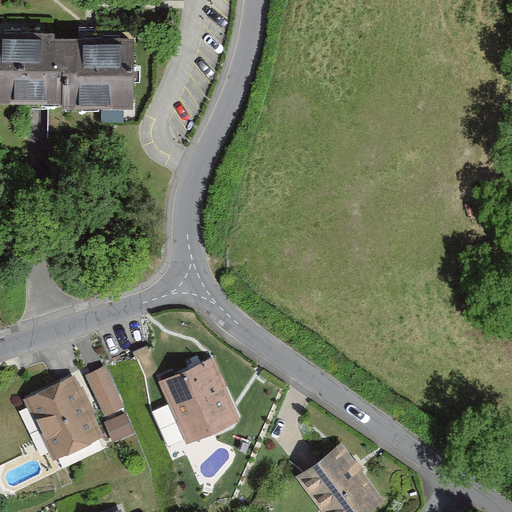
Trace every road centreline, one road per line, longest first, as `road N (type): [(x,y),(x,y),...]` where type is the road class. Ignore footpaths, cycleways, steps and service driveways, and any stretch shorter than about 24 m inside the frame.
road 1 (residential): [(188,287),(499,511)]
road 2 (residential): [(253,0),(242,69),(200,163),(186,218),(188,287)]
road 3 (residential): [(188,287),(0,351)]
